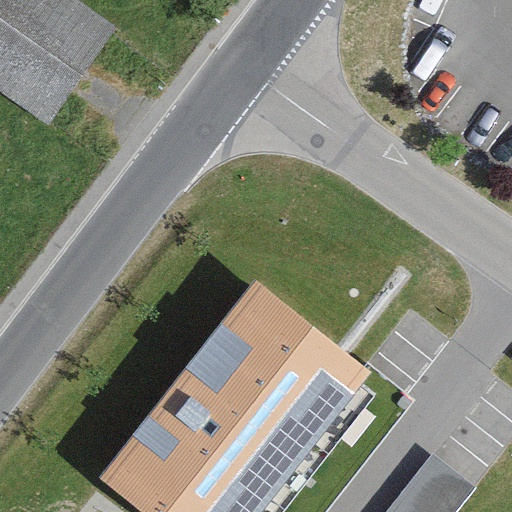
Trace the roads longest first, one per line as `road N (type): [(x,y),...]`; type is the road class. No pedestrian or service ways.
road 1 (tertiary): [(235,68),(0,373)]
road 2 (unclassified): [(511,264),(235,68)]
